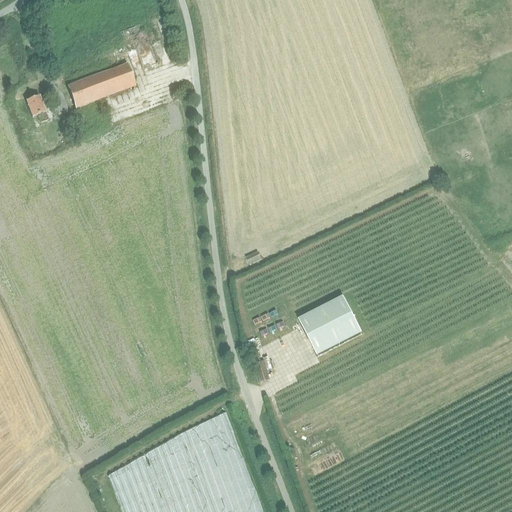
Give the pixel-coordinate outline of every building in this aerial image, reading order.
[(77,111),(135,88),(126,66),(68,90),(77,111)] [(39,98),(26,103),(32,119),(38,117),(40,125),(48,122),(39,98)] [(250,266),(262,260),(258,253),(246,259),(250,266)] [(344,299),(299,322),(317,358),(362,335),(344,299)] [(251,353),(255,365),(261,384),(270,381),(264,362),(260,364),(256,352),(251,353)] [(290,462),(297,459),(294,450),(286,453),(290,462)]
